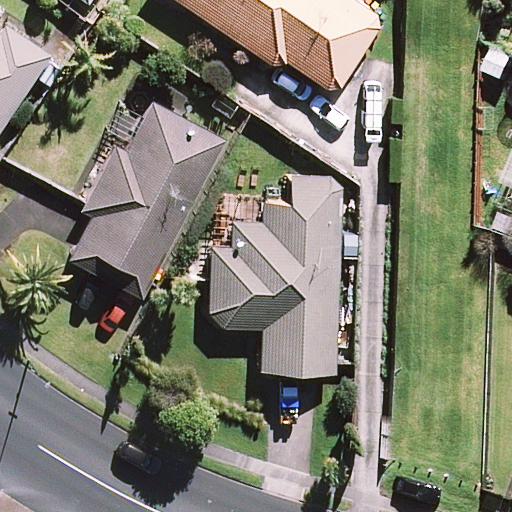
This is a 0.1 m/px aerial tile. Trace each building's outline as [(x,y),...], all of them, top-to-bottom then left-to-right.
[(71,0),(87,11),(94,0),(71,0)] [(380,23),(345,0),(166,0),(280,77),(286,68),(325,94),(341,93),(381,35),(386,27),(380,23)] [(1,40),(0,39),(0,137),(52,62),(7,32),(1,40)] [(68,265),(141,303),(225,146),(152,107),(68,265)] [(333,379),(341,193),(331,182),(290,181),(289,210),(263,209),(263,229),(233,228),(232,255),(210,254),(207,318),(222,334),(261,335),(260,376),(333,379)]
